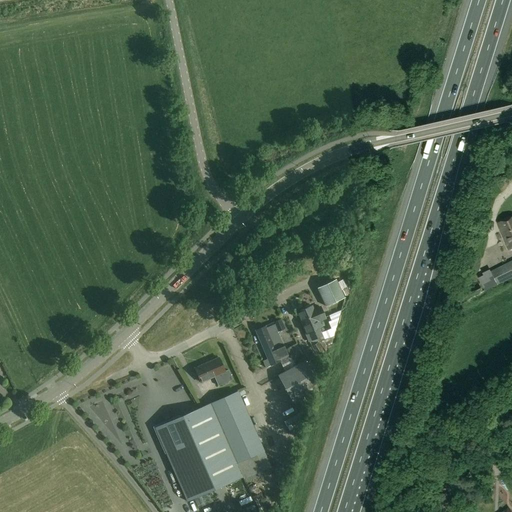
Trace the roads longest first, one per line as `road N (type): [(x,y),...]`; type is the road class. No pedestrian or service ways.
road 1 (motorway): [(479,0),(321,511)]
road 2 (motorway): [(345,511),(503,0)]
road 3 (tertiary): [(240,219),(335,156),(511,113)]
road 4 (tertiary): [(54,393),(94,364),(240,219)]
road 5 (unclassified): [(166,0),(206,177),(240,219)]
road 6 (unclassified): [(155,511),(54,393)]
